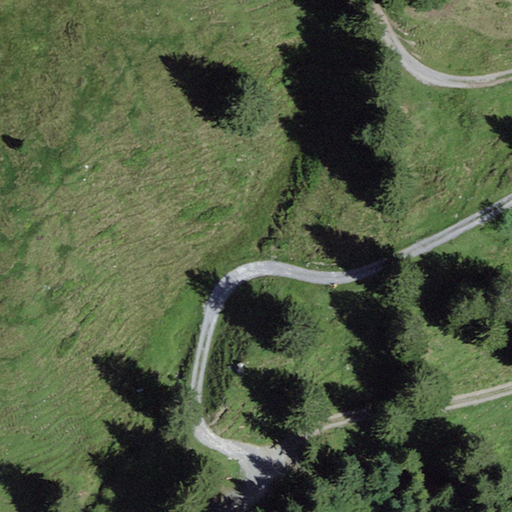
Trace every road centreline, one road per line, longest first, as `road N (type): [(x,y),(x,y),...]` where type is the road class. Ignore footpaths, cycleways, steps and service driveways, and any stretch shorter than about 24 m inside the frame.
road 1 (track): [(511,199),(352,277),(256,267),(229,282),(211,319),(194,411),(208,438),(267,467)]
road 2 (track): [(267,467),(341,420),(511,388)]
road 3 (track): [(366,0),(399,52),(425,74),(465,82),(511,74)]
